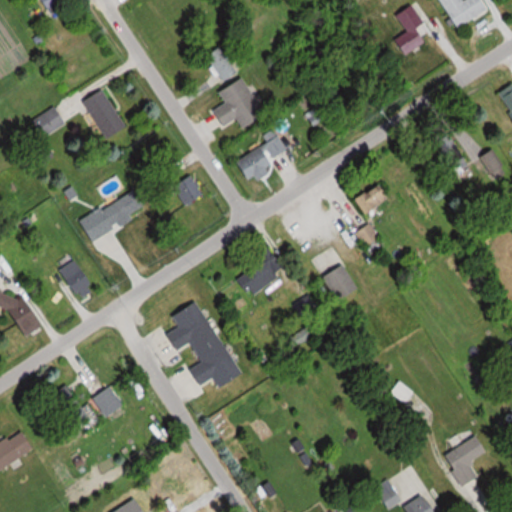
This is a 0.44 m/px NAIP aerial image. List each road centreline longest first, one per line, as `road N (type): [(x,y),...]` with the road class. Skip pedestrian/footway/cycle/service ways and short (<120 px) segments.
road 1 (residential): [(0,383),(511,42)]
road 2 (residential): [(247,218),(104,0)]
road 3 (residential): [(246,511),(116,307)]
